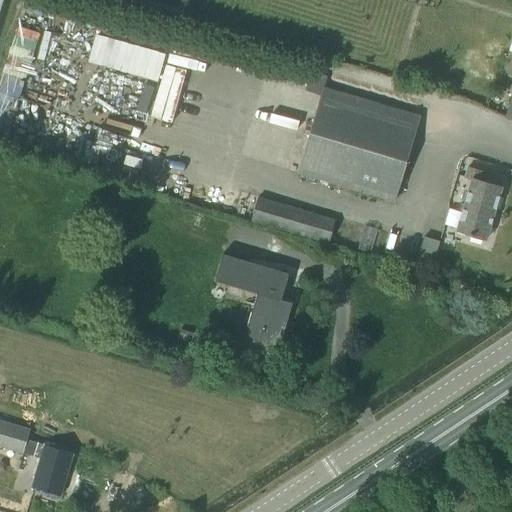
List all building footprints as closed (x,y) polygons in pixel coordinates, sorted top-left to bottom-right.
[(511,43),(492,107),(501,115),(511,118),(511,43)] [(394,200),(419,115),(324,87),(327,77),(311,72),(305,91),(320,96),(298,172),(394,200)] [(501,188),(481,181),(483,172),(467,167),(464,177),(471,179),(456,229),(486,238),(501,188)] [(334,219),(287,205),(258,197),(251,220),(327,242),(334,219)] [(433,263),(439,240),(424,236),(417,259),(433,263)] [(276,353),(291,302),(280,299),(288,274),(220,254),(213,281),(255,293),(241,343),(276,353)] [(0,445),(40,457),(31,486),(60,495),(73,453),(27,439),(30,429),(0,420),(0,445)]
